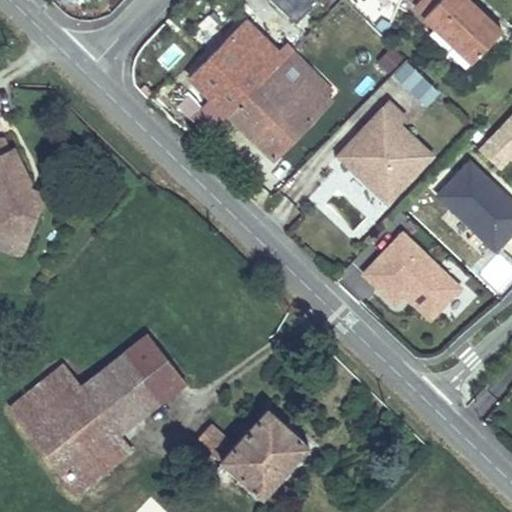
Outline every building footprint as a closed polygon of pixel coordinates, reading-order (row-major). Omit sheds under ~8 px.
[(269,0),(295,25),(317,3),(314,0),(269,0)] [(421,0),(414,8),(424,17),(439,0),(421,0)] [(439,0),(424,17),(470,62),(500,31),(467,0),(439,0)] [(244,20),(228,35),(248,53),(264,38),(244,20)] [(359,64),(384,38),(366,21),(341,47),(359,64)] [(248,53),(228,35),(189,76),(272,157),(327,100),(325,98),(291,65),(298,58),(283,44),(276,50),(264,38),(248,53)] [(375,60),(388,71),(402,56),(389,44),(375,60)] [(425,105),(439,90),(403,57),(389,72),(425,105)] [(331,91),(298,58),(291,65),(325,98),(331,91)] [(322,169),(373,217),(432,154),(399,122),(405,116),(387,99),(322,169)] [(511,115),(480,149),(500,168),(511,156),(511,115)] [(0,155),(1,155),(10,151),(5,139),(0,139),(0,155)] [(26,235),(33,216),(18,212),(26,190),(28,185),(12,150),(10,151),(1,155),(0,155),(0,247),(4,249),(11,230),(26,235)] [(484,174),(469,161),(437,195),(496,250),(511,232),(511,200),(500,190),(497,193),(481,177),(484,174)] [(484,174),(481,177),(497,193),(500,190),(484,174)] [(18,212),(33,216),(41,195),(26,190),(18,212)] [(11,230),(4,249),(19,255),(26,235),(11,230)] [(402,232),(363,273),(395,303),(404,294),(407,290),(415,297),(411,301),(430,318),(460,287),(402,232)] [(407,290),(404,294),(411,301),(415,297),(407,290)] [(8,407),(76,496),(94,482),(79,463),(116,434),(183,381),(148,336),(82,386),(65,364),(8,407)] [(240,478),(261,497),(307,446),(265,409),(248,429),(240,422),(233,431),(240,438),(232,446),(208,424),(196,437),(222,462),(240,478)] [(116,434),(79,463),(94,482),(131,453),(116,434)] [(240,478),(222,462),(217,468),(234,484),(240,478)]
